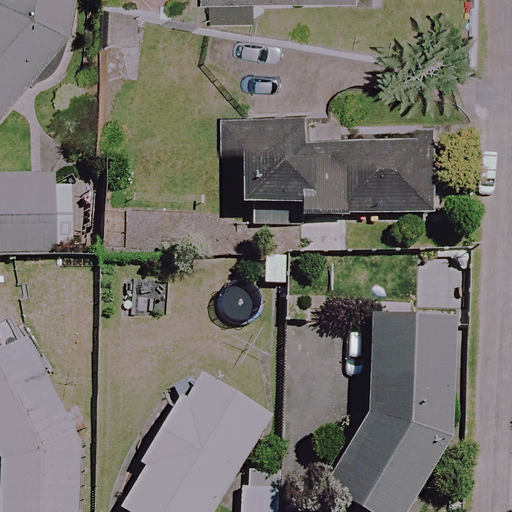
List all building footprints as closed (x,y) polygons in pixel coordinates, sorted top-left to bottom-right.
[(71,0),(0,0),(0,117),(60,47),(71,0)] [(315,139),(315,116),(239,116),(238,209),(302,210),(302,218),(427,219),(428,140),(315,139)] [(0,255),(53,257),(55,181),(0,179),(0,255)] [(463,328),(384,322),(379,393),(322,493),(355,511),(412,511),(439,465),(463,328)] [(0,330),(0,511),(75,511),(76,451),(17,323),(0,330)] [(213,511),(268,421),(198,380),(119,511),(213,511)] [(277,511),(279,486),(240,485),(238,511),(277,511)]
